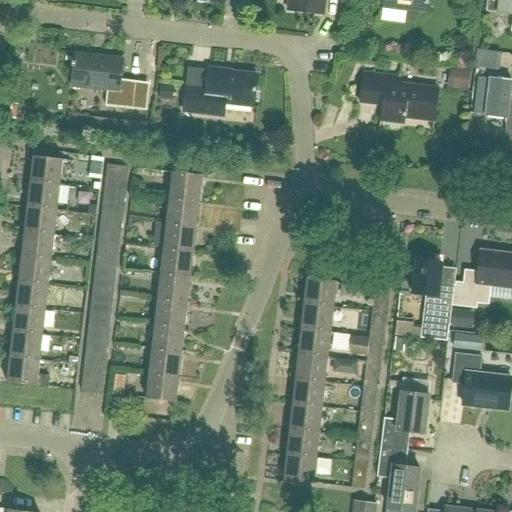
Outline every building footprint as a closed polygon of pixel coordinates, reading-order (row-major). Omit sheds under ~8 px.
[(289,0),(288,11),(323,15),(324,0),(289,0)] [(427,14),(428,0),(382,0),(382,9),(427,14)] [(511,0),(499,0),(498,14),(511,14),(511,0)] [(120,84),(123,60),(76,54),(75,62),(72,62),(72,67),(74,67),(72,86),(108,90),(106,106),(134,109),(136,85),(120,84)] [(255,89),(256,76),(207,70),(204,89),(187,87),(184,112),(223,117),(224,104),(253,107),(255,92),(255,89)] [(455,70),(452,89),(467,91),(469,71),(455,70)] [(434,120),(438,91),(401,87),(402,79),(363,74),(360,102),(382,104),(380,120),(405,123),(406,117),(434,120)] [(154,107),(154,77),(141,77),(141,107),(154,107)] [(511,135),(511,96),(511,81),(490,79),(485,117),(506,119),(506,135),(511,135)] [(172,88),(161,87),(160,99),(170,100),(172,88)] [(30,183),(60,186),(63,160),(33,157),(30,183)] [(106,178),(127,181),(128,168),(107,165),(106,178)] [(169,199),(199,202),(202,176),(172,173),(169,199)] [(125,193),(127,181),(106,178),(104,191),(125,193)] [(57,211),(60,186),(30,183),(27,208),(57,211)] [(124,206),(125,193),(104,191),(103,203),(124,206)] [(196,227),(199,202),(169,199),(166,224),(196,227)] [(122,219),(124,206),(103,203),(101,216),(122,219)] [(54,236),(57,211),(27,208),(24,233),(54,236)] [(121,231),(122,219),(101,216),(100,229),(121,231)] [(193,252),(196,227),(166,224),(163,249),(193,252)] [(120,244),(121,231),(100,229),(98,241),(120,244)] [(51,261),(54,236),(24,233),(21,258),(51,261)] [(118,256),(120,244),(98,241),(97,254),(118,256)] [(190,277),(193,252),(163,249),(160,274),(190,277)] [(454,287),(454,293),(452,307),(477,310),(478,304),(487,305),(490,286),(511,288),(511,256),(481,253),(478,274),(465,272),(463,288),(454,287)] [(117,269),(118,256),(97,254),(95,266),(117,269)] [(49,286),(51,261),(21,258),(19,283),(49,286)] [(451,316),(452,307),(454,293),(439,292),(442,265),(416,262),(412,295),(427,296),(421,340),(448,343),(451,316)] [(115,281),(117,269),(95,266),(94,279),(115,281)] [(187,302),(190,277),(160,274),(158,299),(187,302)] [(114,294),(115,281),(94,279),(93,291),(114,294)] [(303,305),(334,309),(337,283),(307,279),(303,305)] [(46,311),(49,286),(19,283),(16,308),(46,311)] [(372,307),(385,309),(388,290),(375,288),(372,307)] [(112,306),(114,294),(93,291),(91,304),(112,306)] [(184,327),(187,302),(158,299),(155,324),(184,327)] [(111,319),(112,306),(91,304),(90,316),(111,319)] [(331,334),(334,309),(303,305),(300,330),(331,334)] [(43,336),(46,311),(16,308),(13,333),(43,336)] [(467,312),(454,311),(452,327),(465,328),(467,312)] [(382,334),(385,315),(372,313),(370,333),(382,334)] [(109,332),(111,319),(90,316),(88,329),(109,332)] [(404,317),(403,330),(419,332),(421,319),(404,317)] [(181,352),(184,327),(155,324),(152,349),(181,352)] [(108,344),(109,332),(88,329),(87,342),(108,344)] [(328,359),(331,334),(300,330),(297,355),(328,359)] [(40,361),(43,336),(13,333),(10,358),(40,361)] [(456,335),(454,348),(467,350),(469,337),(456,335)] [(353,338),(350,354),(367,356),(369,341),(353,338)] [(382,339),(369,338),(369,341),(367,356),(367,357),(380,359),(382,339)] [(404,339),(396,339),(395,351),(403,352),(404,339)] [(106,357),(108,344),(87,342),(85,354),(106,357)] [(178,377),(181,352),(152,349),(149,374),(178,377)] [(105,369),(106,357),(85,354),(84,367),(105,369)] [(325,384),(328,359),(297,355),(294,380),(325,384)] [(507,411),(511,380),(480,377),(482,359),(456,356),(452,385),(465,386),(463,406),(507,411)] [(38,376),(40,361),(10,358),(7,383),(7,384),(48,388),(49,377),(38,376)] [(377,384),(379,365),(366,363),(364,382),(377,384)] [(103,382),(105,369),(84,367),(82,379),(103,382)] [(175,403),(178,377),(149,374),(146,400),(175,403)] [(102,395),(103,382),(82,379),(81,392),(102,395)] [(322,409),(325,384),(294,380),(292,405),(322,409)] [(374,409),(376,390),(363,388),(361,407),(374,409)] [(382,448),(408,451),(410,434),(423,436),(428,397),(401,394),(397,422),(384,420),(381,448),(382,448)] [(319,434),(322,409),(292,405),(289,430),(319,434)] [(371,433),(373,415),(360,413),(358,432),(371,433)] [(316,459),(319,434),(289,430),(286,455),(316,459)] [(368,459),(370,439),(357,438),(355,458),(368,459)] [(406,468),(408,451),(382,448),(378,479),(391,481),(388,509),(410,511),(414,511),(420,470),(406,468)] [(313,485),(316,459),(286,455),(282,481),(313,485)] [(364,491),(367,465),(354,463),(351,489),(364,491)] [(353,511),(373,511),(375,504),(355,502),(353,511)]
